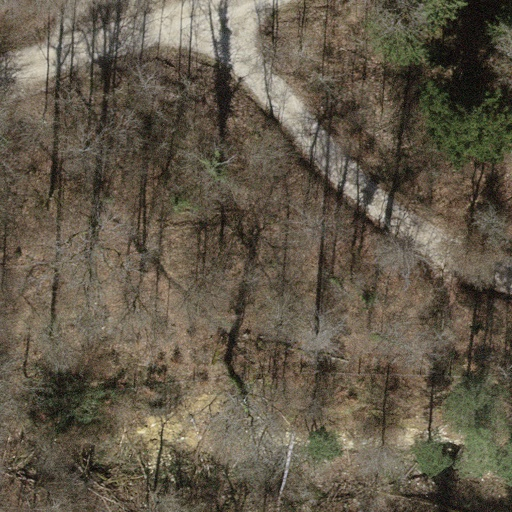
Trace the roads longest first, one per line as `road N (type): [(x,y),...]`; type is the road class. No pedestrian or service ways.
road 1 (track): [(511,268),(441,252),(347,185),(201,5)]
road 2 (track): [(0,61),(126,32),(217,0)]
